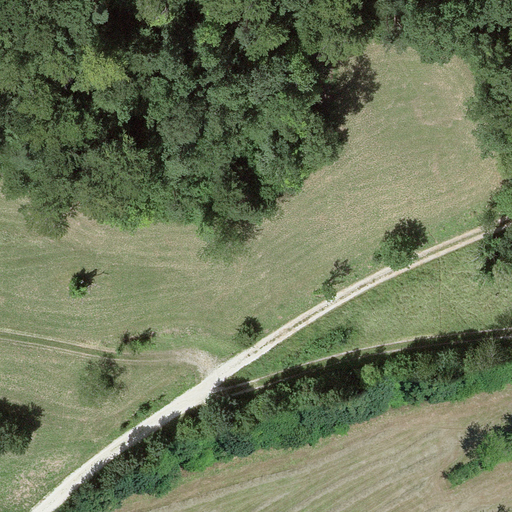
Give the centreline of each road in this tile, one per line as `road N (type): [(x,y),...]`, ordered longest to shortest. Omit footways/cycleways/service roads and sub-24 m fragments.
road 1 (track): [(44,511),(94,465),(337,298),(511,220)]
road 2 (track): [(511,332),(398,343),(194,397)]
road 3 (track): [(215,378),(187,357),(134,360),(0,344)]
road 4 (track): [(22,65),(156,0)]
